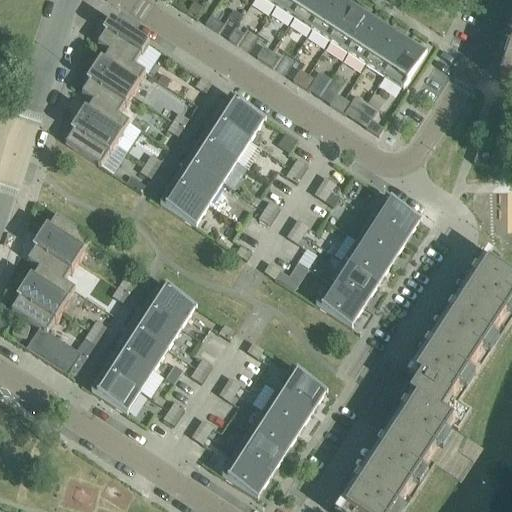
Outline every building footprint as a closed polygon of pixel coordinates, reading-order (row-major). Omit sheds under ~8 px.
[(277,12),(284,0),(258,0),(277,12)] [(294,24),(309,0),(284,0),(277,12),(294,24)] [(312,35),(335,1),(333,0),(309,0),(294,24),(312,35)] [(330,47),(353,13),(335,1),(312,35),(330,47)] [(349,59),(371,24),(353,13),(330,47),(349,59)] [(224,29),(211,20),(205,28),(219,37),(224,29)] [(366,70),(389,36),(371,24),(349,59),(366,70)] [(142,61),(149,49),(111,25),(104,36),(106,37),(98,49),(110,56),(134,70),(141,60),(142,61)] [(237,49),(244,38),(236,33),(229,43),(237,49)] [(385,82),(407,48),(389,36),(366,70),(385,82)] [(511,46),(500,85),(511,89),(511,46)] [(403,94),(427,58),(425,57),(425,59),(407,48),(385,82),(403,94)] [(265,67),(272,56),(264,51),(257,62),(265,67)] [(138,89),(146,77),(134,70),(110,56),(103,66),(101,65),(95,75),(133,100),(139,90),(138,89)] [(273,72),(280,62),(272,56),(265,67),(273,72)] [(126,110),(133,100),(95,75),(88,86),(90,87),(82,98),(94,106),(118,120),(125,110),(126,110)] [(301,90),(308,80),(300,75),(293,85),(301,90)] [(309,96),(316,85),(308,80),(301,90),(309,96)] [(206,98),(211,90),(201,83),(196,91),(206,98)] [(337,114),(344,103),(336,98),(329,109),(337,114)] [(266,125),(230,102),(216,124),(250,146),(264,125),(265,126),(266,125)] [(346,119),(352,109),(344,103),(337,114),(346,119)] [(122,139),(130,127),(118,120),(94,106),(87,116),(85,115),(79,125),(117,150),(123,139),(122,139)] [(184,132),(189,124),(179,117),(174,126),(184,132)] [(250,146),(216,124),(202,145),(237,167),(250,146)] [(384,133),(371,124),(366,132),(379,141),(384,133)] [(110,160),(117,150),(79,125),(72,135),(74,137),(66,148),(101,171),(109,159),(110,160)] [(184,132),(174,126),(168,134),(178,141),(184,132)] [(237,167),(202,145),(189,166),(223,188),(237,167)] [(490,173),(496,157),(479,151),(474,167),(490,173)] [(156,175),(162,167),(151,160),(146,169),(156,175)] [(302,180),(307,171),(297,165),(292,173),(302,180)] [(223,188),(189,166),(175,187),(209,210),(223,188)] [(156,175),(146,169),(141,177),(151,184),(156,175)] [(297,188),(302,180),(292,173),(287,182),(297,188)] [(330,198),(336,189),(326,183),(320,191),(330,198)] [(196,231),(209,210),(175,187),(160,210),(196,233),(197,232),(196,231)] [(325,206),(330,198),(320,191),(315,200),(325,206)] [(422,226),(417,223),(378,197),(364,219),(406,247),(419,226),(421,227),(422,226)] [(275,222),(280,213),(270,207),(264,215),(275,222)] [(275,222),(264,215),(259,224),(269,230),(275,222)] [(392,268),(406,247),(364,219),(363,220),(371,225),(358,246),(392,268)] [(92,244),(57,221),(49,233),(47,232),(41,242),(79,267),(85,256),(84,256),(92,244)] [(303,240),(308,232),(298,225),(293,234),(303,240)] [(297,248),(303,240),(293,234),(287,242),(297,248)] [(79,267),(41,242),(34,253),(36,254),(28,265),(40,273),(64,286),(71,276),(72,277),(79,267)] [(379,289),(392,268),(358,246),(344,267),(379,289)] [(247,266),(252,258),(242,251),(237,259),(247,266)] [(365,311),(379,289),(344,267),(330,288),(365,311)] [(274,284),(280,275),(270,269),(265,277),(274,284)] [(459,407),(511,325),(511,285),(501,279),(488,270),(417,380),(416,379),(403,399),(416,407),(348,511),(407,511),(436,468),(431,465),(453,431),(458,434),(471,415),(459,407)] [(68,305),(76,294),(64,286),(40,273),(33,283),(31,281),(25,292),(63,316),(69,306),(68,305)] [(128,299),(134,291),(124,284),(118,293),(128,299)] [(351,331),(365,311),(330,288),(316,310),(352,334),(353,332),(351,331)] [(197,312),(161,289),(147,311),(182,333),(195,313),(197,314),(197,312)] [(63,316),(25,292),(18,302),(20,303),(12,315),(40,333),(47,338),(48,337),(55,326),(56,327),(63,316)] [(123,307),(128,299),(118,293),(113,301),(123,307)] [(182,333),(147,311),(133,332),(168,355),(182,333)] [(101,341),(106,333),(96,326),(91,335),(101,341)] [(26,342),(30,331),(16,327),(13,338),(26,342)] [(229,345),(235,337),(225,330),(219,338),(229,345)] [(168,355),(133,332),(119,354),(154,376),(168,355)] [(47,338),(40,333),(26,354),(35,359),(49,338),(48,337),(47,338)] [(95,350),(101,341),(91,335),(85,343),(95,350)] [(57,343),(49,338),(35,359),(43,364),(57,343)] [(65,348),(57,343),(43,364),(51,370),(65,348)] [(73,354),(65,348),(51,370),(60,375),(73,354)] [(258,363),(263,355),(253,349),(248,357),(258,363)] [(82,359),(73,354),(60,375),(68,380),(82,359)] [(154,376),(119,354),(105,375),(140,398),(154,376)] [(207,380),(212,371),(202,365),(197,373),(207,380)] [(201,388),(207,380),(197,373),(191,382),(201,388)] [(328,397),(292,374),(278,396),(312,418),(326,397),(327,398),(328,397)] [(140,398),(105,375),(92,397),(127,420),(128,419),(127,418),(140,398)] [(235,398),(241,390),(230,383),(225,392),(235,398)] [(235,398),(225,392),(220,400),(230,407),(235,398)] [(312,418),(278,396),(264,417),(298,439),(312,418)] [(179,422),(185,414),(175,407),(169,416),(179,422)] [(174,430),(179,422),(169,416),(164,424),(174,430)] [(285,460),(298,439),(264,417),(250,438),(285,460)] [(208,440),(213,432),(203,426),(197,434),(208,440)] [(208,440),(197,434),(192,442),(202,449),(208,440)] [(271,482),(285,460),(250,438),(237,459),(271,482)] [(257,502),(271,482),(237,459),(222,481),(258,505),(259,503),(257,502)]
